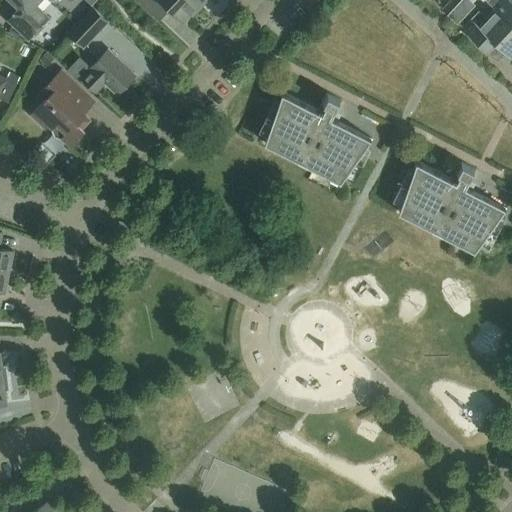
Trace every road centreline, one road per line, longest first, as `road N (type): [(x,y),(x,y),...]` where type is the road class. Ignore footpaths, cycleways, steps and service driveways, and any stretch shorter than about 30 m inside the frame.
road 1 (residential): [(276,0),(122,162),(84,221)]
road 2 (residential): [(84,221),(58,327),(74,424)]
